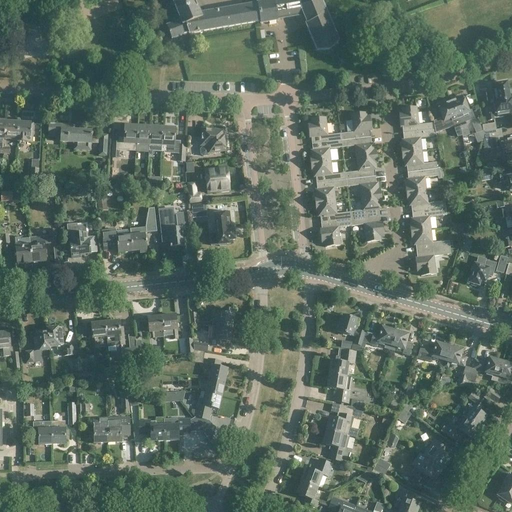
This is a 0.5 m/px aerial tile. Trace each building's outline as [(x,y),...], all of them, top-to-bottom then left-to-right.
[(260,24),(277,21),(277,19),(305,14),(308,22),(305,23),(316,50),(329,50),(338,41),(324,7),(323,8),(321,3),(321,0),(296,0),(274,4),(274,1),(199,14),(193,0),(172,0),(180,21),(166,26),(171,39),(188,33),(188,34),(260,22),(260,24)] [(482,94),(483,105),(494,103),(493,103),(510,100),(509,94),(508,93),(506,83),(505,83),(503,82),(499,83),(498,84),(492,85),(494,96),(492,97),(493,100),(489,101),(488,93),(482,94)] [(468,113),(462,97),(461,97),(459,97),(456,98),(455,99),(454,100),(454,101),(450,102),(461,131),(462,136),(462,137),(469,135),(464,122),(463,120),(460,121),(460,118),(462,118),(461,115),(468,113)] [(511,101),(511,100),(510,100),(493,103),(494,103),(495,113),(486,114),(487,121),(494,120),(493,118),(496,118),(503,117),(503,116),(511,113),(511,101)] [(461,131),(450,102),(446,104),(446,103),(444,103),(443,103),(440,104),(439,105),(437,106),(443,122),(451,119),(451,121),(454,121),(455,123),(452,124),(453,126),(452,126),(455,133),(459,132),(459,136),(462,136),(461,131)] [(432,130),(432,124),(418,125),(416,107),(401,109),(402,116),(399,116),(400,128),(402,127),(403,134),(432,130)] [(351,115),(353,133),(340,134),(341,141),(371,137),(370,131),(372,131),(370,119),(367,120),(366,113),(351,115)] [(476,133),(482,131),(475,114),(469,116),(476,133)] [(439,117),(432,118),(435,131),(441,130),(439,117)] [(309,138),(311,138),(311,144),(341,141),(340,134),(327,135),(325,118),(311,119),(311,126),(308,126),(309,138)] [(4,140),(17,141),(18,123),(5,122),(4,140)] [(31,123),(18,123),(17,141),(17,143),(32,143),(33,124),(31,123)] [(495,129),(494,123),(482,125),(483,131),(484,131),(495,129)] [(90,151),(91,137),(92,137),(92,135),(91,135),(91,132),(68,131),(68,125),(49,124),(48,137),(60,138),(60,142),(74,143),(74,151),(90,151)] [(137,127),(124,126),(124,140),(119,139),(119,142),(113,142),(112,158),(118,159),(119,150),(136,151),(136,144),(137,127)] [(136,144),(149,145),(150,128),(137,127),(136,144)] [(148,158),(153,158),(154,152),(161,152),(162,128),(150,128),(149,145),(148,158)] [(179,143),(174,142),(175,129),(162,128),(161,152),(178,153),(178,161),(184,162),(185,146),(179,146),(179,143)] [(495,129),(484,131),(485,141),(492,140),(493,146),(493,150),(502,148),(503,155),(505,155),(509,159),(509,161),(511,160),(511,139),(507,140),(507,139),(501,140),(499,129),(496,130),(495,129)] [(211,130),(205,130),(205,131),(202,130),(201,146),(202,146),(202,150),(200,152),(200,157),(208,156),(209,154),(209,153),(214,152),(214,153),(220,153),(220,151),(224,151),(224,148),(223,137),(222,132),(211,131),(211,130)] [(403,134),(403,140),(401,140),(402,149),(401,149),(401,154),(421,152),(420,139),(433,137),(433,136),(433,135),(432,130),(403,134)] [(342,148),(355,146),(356,159),(376,157),(376,152),(374,152),(373,143),(371,144),(371,137),(341,141),(342,148)] [(99,155),(106,156),(107,138),(100,138),(99,155)] [(330,162),(329,149),(342,148),(341,141),(311,144),(312,151),(310,151),(311,159),(310,160),(310,164),(330,162)] [(401,154),(402,159),(404,158),(405,167),(406,167),(407,173),(437,170),(436,163),(423,164),(421,152),(401,154)] [(356,159),(358,172),(345,173),(345,180),(375,177),(374,170),(376,170),(375,162),(377,162),(376,157),(356,159)] [(345,173),(332,175),(330,162),(310,164),(311,169),(312,169),(313,178),(315,177),(316,184),(345,180),(345,173)] [(29,189),(37,189),(39,169),(31,169),(29,189)] [(226,169),(205,171),(207,193),(229,190),(226,169)] [(407,173),(408,179),(406,180),(407,188),(405,188),(406,193),(426,191),(425,178),(438,177),(437,170),(407,173)] [(511,174),(502,176),(495,177),(497,184),(508,182),(509,191),(510,191),(511,192),(511,191),(511,174)] [(346,187),(359,186),(361,198),(381,196),(380,191),(379,191),(378,183),(376,183),(375,177),(345,180),(346,187)] [(335,201),(333,188),(346,187),(345,180),(316,184),(317,190),(315,190),(316,199),(314,199),(315,204),(335,201)] [(190,204),(202,203),(200,193),(197,194),(196,183),(187,184),(190,204)] [(406,193),(406,198),(408,198),(409,206),(411,206),(412,213),(445,209),(445,202),(427,204),(426,191),(406,193)] [(101,197),(97,197),(99,211),(106,210),(104,193),(100,193),(101,197)] [(1,194),(2,203),(13,202),(12,194),(1,194)] [(361,198),(362,211),(349,213),(350,220),(380,216),(379,210),(381,210),(380,201),(381,201),(381,196),(361,198)] [(349,213),(336,214),(335,201),(315,204),(315,209),(317,208),(318,217),(320,217),(320,223),(350,220),(349,213)] [(205,204),(191,206),(192,218),(207,217),(205,204)] [(145,235),(157,234),(154,209),(149,210),(145,228),(130,230),(132,252),(139,251),(140,254),(146,253),(146,251),(145,235)] [(412,213),(412,219),(410,219),(411,228),(410,228),(410,233),(430,230),(429,217),(446,215),(445,209),(412,213)] [(511,210),(503,212),(503,210),(497,211),(498,220),(509,217),(510,220),(511,219),(511,210)] [(173,212),(160,213),(161,226),(162,226),(162,230),(168,229),(170,246),(169,246),(170,248),(183,247),(181,228),(174,228),(173,212)] [(216,234),(210,235),(211,246),(219,245),(219,246),(226,246),(226,244),(228,244),(232,243),(232,240),(234,240),(233,227),(230,227),(229,213),(213,214),(216,234)] [(382,222),(380,222),(380,216),(350,220),(351,226),(364,225),(366,243),(381,241),(380,234),(383,234),(382,222)] [(340,246),(338,228),(351,226),(350,220),(320,223),(321,229),(319,229),(321,241),(324,241),(325,248),(340,246)] [(90,253),(97,252),(95,237),(91,238),(91,237),(87,237),(86,233),(85,225),(77,226),(77,224),(67,225),(68,235),(70,235),(70,241),(69,241),(71,258),(80,257),(80,254),(90,253)] [(46,261),(44,244),(56,242),(55,230),(49,231),(49,236),(29,238),(30,247),(31,263),(32,262),(34,264),(37,263),(38,262),(46,261)] [(115,231),(115,230),(101,231),(103,249),(117,248),(118,253),(132,252),(130,230),(115,231)] [(410,233),(411,237),(413,237),(413,246),(415,246),(416,252),(450,248),(449,241),(432,243),(430,230),(410,233)] [(511,238),(502,240),(504,249),(511,247),(510,245),(511,244),(511,238)] [(30,247),(22,247),(22,245),(15,246),(17,264),(24,263),(26,264),(29,264),(30,263),(31,263),(30,247)] [(416,252),(417,258),(415,258),(416,270),(420,270),(421,276),(436,275),(433,257),(451,255),(450,248),(416,252)] [(503,273),(506,264),(507,259),(500,257),(496,271),(503,273)] [(495,264),(486,262),(484,268),(474,265),(469,283),(470,283),(470,285),(477,287),(477,285),(478,286),(479,284),(483,286),(486,275),(492,277),(495,264)] [(232,328),(233,310),(223,310),(223,311),(218,311),(217,321),(212,320),(212,326),(232,328)] [(175,315),(161,317),(163,331),(163,337),(171,336),(172,340),(178,339),(175,315)] [(343,316),(341,324),(337,323),(335,331),(351,336),(352,336),(356,337),(354,344),(360,346),(361,343),(364,333),(358,331),(358,333),(353,331),(356,320),(343,316)] [(161,317),(147,318),(149,338),(163,337),(163,331),(161,317)] [(108,346),(115,345),(115,346),(125,345),(123,328),(119,328),(119,321),(112,322),(106,322),(106,323),(105,323),(107,346),(108,346)] [(91,324),(91,331),(88,331),(89,339),(86,339),(87,349),(107,347),(107,346),(105,323),(104,323),(104,322),(97,323),(91,324)] [(211,340),(210,340),(209,346),(223,347),(224,341),(231,342),(231,335),(234,334),(234,330),(231,329),(232,328),(212,326),(211,340)] [(72,345),(63,346),(63,339),(62,339),(61,328),(54,328),(53,327),(49,327),(48,329),(47,329),(47,330),(49,347),(56,346),(57,350),(63,349),(64,356),(74,355),(72,345)] [(394,331),(381,328),(379,335),(373,333),(370,345),(376,347),(377,342),(385,344),(384,349),(389,350),(394,331)] [(40,351),(49,350),(49,347),(47,330),(40,331),(39,333),(30,334),(31,340),(34,340),(34,345),(34,351),(25,352),(26,363),(41,362),(40,351)] [(389,350),(395,352),(396,347),(404,350),(402,354),(409,356),(412,344),(406,342),(408,335),(394,331),(389,350)] [(10,348),(9,333),(0,333),(0,348),(2,349),(3,357),(10,356),(10,348)] [(192,340),(185,340),(187,354),(193,353),(193,351),(192,343),(192,340)] [(207,345),(192,343),(193,351),(206,353),(207,345)] [(448,347),(435,343),(433,350),(421,347),(417,358),(430,362),(431,358),(444,361),(448,347)] [(152,347),(136,348),(137,360),(153,358),(152,347)] [(444,361),(443,368),(447,369),(449,363),(463,367),(466,358),(460,356),(462,351),(448,347),(444,361)] [(329,375),(346,377),(348,364),(354,365),(356,352),(341,350),(340,359),(341,359),(341,362),(331,361),(329,375)] [(472,369),(471,369),(468,380),(474,382),(477,371),(492,376),(491,381),(496,382),(502,362),(489,358),(487,364),(475,360),(472,369)] [(75,372),(81,371),(80,359),(73,360),(75,372)] [(209,380),(224,383),(227,369),(219,368),(220,365),(221,365),(221,363),(207,359),(206,365),(212,367),(209,380)] [(511,365),(502,362),(496,382),(510,386),(511,378),(511,365)] [(467,380),(468,380),(471,369),(465,367),(462,378),(459,377),(456,388),(466,386),(467,380)] [(334,402),(348,404),(352,378),(346,377),(329,375),(327,388),(337,390),(336,393),(335,393),(334,402)] [(24,396),(32,392),(31,378),(22,377),(24,396)] [(206,393),(221,397),(223,388),(222,387),(222,384),(223,384),(224,383),(209,380),(206,393)] [(486,396),(496,403),(501,396),(491,389),(486,396)] [(206,393),(205,399),(199,398),(196,411),(191,410),(191,413),(195,418),(208,421),(210,411),(209,411),(210,408),(218,410),(221,397),(206,393)] [(465,419),(478,428),(486,417),(478,411),(484,402),(479,398),(479,399),(471,393),(468,398),(476,403),(465,419)] [(135,394),(128,395),(131,407),(137,405),(135,394)] [(88,403),(80,403),(81,415),(88,414),(88,403)] [(33,416),(33,404),(25,405),(26,416),(33,416)] [(331,418),(328,431),(348,437),(353,416),(361,418),(362,411),(341,406),(338,420),(331,418)] [(411,415),(402,408),(395,418),(404,424),(411,415)] [(0,412),(0,438),(8,439),(8,422),(9,422),(9,413),(0,412)] [(462,416),(454,428),(462,433),(471,439),(478,428),(465,419),(462,416)] [(120,418),(106,419),(107,443),(121,443),(120,436),(129,435),(129,418),(120,418)] [(107,443),(106,419),(93,419),(93,433),(91,433),(91,437),(93,437),(94,443),(107,443)] [(164,426),(164,441),(178,441),(178,433),(181,433),(181,434),(190,433),(190,419),(177,420),(178,423),(172,423),(172,426),(164,426)] [(138,421),(139,435),(147,435),(147,434),(150,434),(150,442),(164,441),(164,426),(156,426),(155,422),(150,422),(150,420),(138,421)] [(38,445),(52,445),(51,422),(33,423),(33,433),(38,433),(38,445)] [(68,431),(65,431),(65,422),(51,422),(52,445),(65,444),(65,439),(68,438),(68,431)] [(462,433),(454,428),(449,424),(446,429),(443,427),(440,432),(455,442),(462,433)] [(348,437),(328,431),(324,445),(331,447),(328,459),(341,463),(348,437)] [(388,435),(384,445),(394,449),(398,439),(388,435)] [(423,456),(440,469),(445,463),(446,464),(450,458),(442,453),(444,450),(445,451),(446,449),(434,440),(423,456)] [(440,469),(423,456),(412,473),(423,481),(425,479),(424,478),(426,475),(432,480),(440,469)] [(387,471),(390,466),(379,459),(375,465),(387,471)] [(316,469),(315,472),(308,469),(303,482),(317,488),(322,475),(327,477),(332,465),(319,460),(315,469),(316,469)] [(375,465),(372,470),(383,477),(387,471),(375,465)] [(317,488),(303,482),(300,489),(298,489),(296,495),(306,498),(305,501),(303,501),(303,503),(316,508),(318,502),(312,500),(317,488)] [(500,496),(499,498),(499,500),(504,503),(506,503),(507,501),(511,504),(511,489),(506,485),(503,490),(501,490),(499,493),(500,495),(499,496),(500,496)] [(398,511),(400,511),(414,511),(417,504),(410,501),(411,498),(412,498),(413,495),(400,490),(398,497),(403,499),(398,511)] [(332,498),(327,511),(329,511),(353,511),(355,507),(349,504),(337,500),(332,498)]
